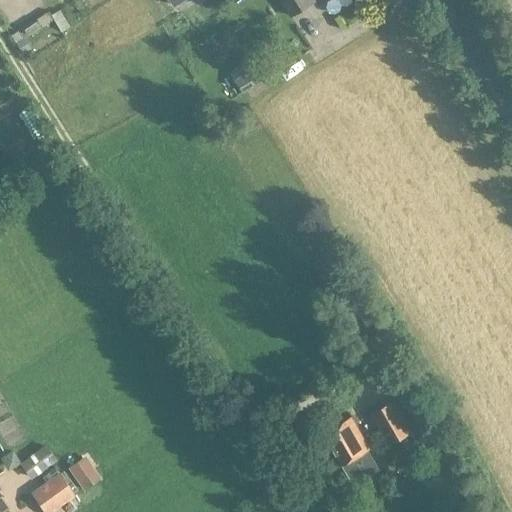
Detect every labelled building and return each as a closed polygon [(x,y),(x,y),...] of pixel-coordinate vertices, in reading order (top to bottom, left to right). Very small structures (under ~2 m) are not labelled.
[(47,20),(59,16),(52,0),(50,0),(41,3),(47,20)] [(280,0),(292,17),(316,1),(315,0),(280,0)] [(42,27),(37,20),(24,28),(29,36),(42,27)] [(24,39),(17,44),(24,55),(31,50),(24,39)] [(243,90),(268,75),(255,54),(230,69),(243,90)] [(346,303),(357,320),(373,310),(362,293),(346,303)] [(414,428),(395,396),(371,411),(390,443),(414,428)] [(340,464),(343,462),(356,485),(379,471),(366,449),(369,447),(351,417),(322,434),(340,464)] [(56,460),(54,457),(45,445),(20,463),(31,478),(56,460)] [(0,457),(4,465),(13,466),(20,462),(12,450),(0,457)] [(68,465),(83,487),(100,476),(85,454),(68,465)] [(58,474),(31,494),(43,511),(46,511),(72,494),(59,475),(58,474)]
